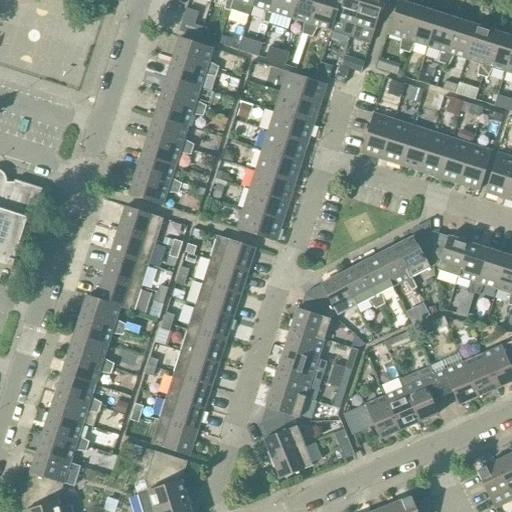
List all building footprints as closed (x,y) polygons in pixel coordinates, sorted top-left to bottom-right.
[(233,0),(226,0),(225,9),(230,11),(233,0)] [(254,0),(233,0),(230,11),(235,13),(249,16),(252,6),(253,6),(254,0)] [(276,0),(254,0),(253,6),(265,10),(264,22),(269,23),(276,0)] [(297,0),(276,0),(269,23),(274,25),(279,15),(292,19),(297,0)] [(318,0),(297,0),(292,19),(304,23),(302,34),(307,36),(318,0)] [(318,0),(307,36),(312,37),(318,27),(332,32),(336,18),(335,18),(340,0),(318,0)] [(332,32),(350,37),(361,0),(340,0),(335,18),(336,18),(332,32)] [(370,44),(384,0),(361,0),(350,37),(370,44)] [(399,1),(388,34),(401,39),(400,50),(405,52),(419,7),(399,1)] [(438,14),(419,7),(405,52),(410,53),(415,43),(428,47),(438,14)] [(458,20),(438,14),(428,47),(440,51),(439,63),(444,64),(458,20)] [(477,26),(458,20),(444,64),(449,66),(454,56),(467,60),(477,26)] [(183,21),(180,31),(186,33),(186,34),(199,38),(202,28),(189,24),(190,23),(183,21)] [(497,32),(477,26),(467,60),(479,64),(477,75),(483,77),(497,32)] [(511,51),(511,36),(497,32),(483,77),(487,78),(493,68),(506,72),(511,51)] [(173,58),(217,72),(219,67),(209,62),(213,48),(179,38),(173,58)] [(344,84),(349,69),(350,70),(353,60),(343,57),(340,66),(335,81),(344,84)] [(173,58),(167,78),(200,88),(204,76),(216,77),(217,72),(173,58)] [(380,58),(377,69),(387,72),(397,76),(401,65),(380,58)] [(321,63),(317,76),(329,80),(333,67),(321,63)] [(281,93),(320,105),(326,85),(287,72),(281,93)] [(167,78),(161,97),(205,111),(207,106),(196,101),(200,88),(167,78)] [(392,82),(388,94),(400,98),(404,85),(392,82)] [(457,85),(445,82),(442,90),(455,94),(457,85)] [(415,88),(411,100),(419,103),(423,91),(415,88)] [(424,90),(420,103),(439,109),(443,96),(424,90)] [(281,93),(274,112),(314,125),(320,105),(281,93)] [(161,97),(154,116),(188,127),(192,115),(203,116),(205,111),(161,97)] [(451,99),(447,113),(458,117),(462,103),(451,99)] [(511,102),(504,100),(501,110),(511,113),(511,102)] [(242,105),(238,116),(248,119),(252,108),(242,105)] [(472,105),(469,113),(481,117),(483,109),(472,105)] [(308,144),(314,125),(274,112),(268,131),(308,144)] [(495,113),(493,120),(501,123),(503,115),(495,113)] [(374,114),(362,150),(361,153),(381,160),(394,120),(374,114)] [(154,116),(148,136),(193,150),(194,145),(184,140),(188,127),(154,116)] [(413,126),(394,120),(381,160),(401,166),(413,126)] [(433,133),(413,126),(401,166),(420,172),(433,133)] [(301,163),(308,144),(268,131),(262,151),(301,163)] [(420,172),(440,178),(452,139),(433,133),(420,172)] [(148,136),(142,155),(175,166),(179,153),(191,155),(193,150),(148,136)] [(440,178),(459,184),(472,145),(452,139),(440,178)] [(472,145),(459,184),(479,191),(492,152),(472,145)] [(226,149),(222,159),(232,163),(236,152),(226,149)] [(295,183),(301,163),(262,151),(256,170),(295,183)] [(511,158),(498,153),(486,192),(485,193),(506,199),(511,179),(511,158)] [(142,155),(136,175),(180,189),(182,184),(171,178),(175,166),(142,155)] [(13,266),(15,260),(28,219),(30,219),(30,220),(33,221),(33,218),(41,191),(42,191),(43,189),(40,188),(40,189),(18,181),(15,180),(14,183),(7,182),(7,180),(6,177),(4,174),(2,172),(0,171),(0,170),(0,261),(7,264),(13,266)] [(256,170),(250,190),(289,202),(295,183),(256,170)] [(218,172),(216,179),(226,182),(229,175),(218,172)] [(136,175),(129,195),(163,206),(167,192),(179,194),(180,189),(136,175)] [(217,184),(213,198),(220,200),(222,193),(224,187),(217,184)] [(283,222),(289,202),(250,190),(244,209),(283,222)] [(126,207),(118,230),(156,243),(164,219),(126,207)] [(276,242),(283,222),(244,209),(237,230),(276,242)] [(118,230),(111,253),(149,265),(156,243),(118,230)] [(438,270),(458,277),(469,243),(448,237),(448,239),(430,233),(432,244),(434,266),(439,268),(438,270)] [(256,248),(255,248),(217,236),(210,260),(248,272),(256,248)] [(419,246),(414,237),(395,246),(411,278),(434,266),(432,244),(425,248),(423,244),(419,246)] [(172,248),(180,250),(183,242),(174,240),(172,248)] [(488,250),(469,243),(458,277),(470,281),(469,292),(474,294),(488,250)] [(188,244),(186,252),(194,255),(197,247),(188,244)] [(395,246),(377,256),(393,287),(405,281),(412,290),(417,288),(411,278),(395,246)] [(180,250),(172,248),(169,256),(178,258),(180,250)] [(508,256),(488,250),(474,294),(479,295),(484,285),(497,289),(508,256)] [(111,253),(103,276),(142,288),(149,265),(111,253)] [(377,256),(359,265),(380,307),(385,304),(382,293),(393,287),(377,256)] [(511,257),(508,256),(497,289),(509,293),(508,305),(511,306),(511,257)] [(210,260),(203,283),(241,295),(248,272),(210,260)] [(359,265),(341,274),(357,306),(369,300),(376,309),(380,307),(359,265)] [(178,275),(187,278),(189,270),(181,267),(178,275)] [(322,284),(305,293),(322,307),(332,316),(332,315),(336,313),(338,316),(357,306),(341,274),(322,284)] [(187,278),(178,275),(176,283),(184,286),(187,278)] [(103,276),(96,299),(120,307),(120,308),(134,312),(142,288),(103,276)] [(203,283),(195,305),(233,318),(241,295),(203,283)] [(157,293),(166,296),(168,288),(160,286),(157,293)] [(166,296),(157,293),(155,302),(163,304),(166,296)] [(324,339),(332,316),(322,307),(305,293),(300,309),(297,309),(291,329),(324,339)] [(81,316),(125,330),(127,325),(116,320),(120,308),(120,307),(96,299),(87,296),(81,316)] [(459,302),(457,312),(466,315),(469,305),(459,302)] [(195,305),(188,328),(226,341),(233,318),(195,305)] [(164,321),(172,324),(175,316),(166,313),(164,321)] [(81,316),(74,335),(108,346),(112,334),(123,335),(125,330),(81,316)] [(432,322),(436,330),(447,325),(444,317),(432,322)] [(172,324),(164,321),(161,329),(170,332),(172,324)] [(219,364),(226,341),(188,328),(181,352),(219,364)] [(284,348),(318,359),(322,347),(334,348),(336,343),(324,339),(291,329),(284,348)] [(396,338),(399,346),(409,342),(406,333),(396,338)] [(74,335),(68,355),(113,369),(114,364),(104,359),(108,346),(74,335)] [(355,335),(351,348),(358,350),(359,348),(366,345),(355,335)] [(399,346),(396,338),(384,343),(388,351),(399,346)] [(511,341),(482,355),(497,389),(511,382),(511,369),(511,367),(511,366),(511,341)] [(284,348),(278,368),(321,381),(327,362),(318,359),(284,348)] [(181,352),(173,375),(211,387),(219,364),(181,352)] [(68,355),(62,374),(95,385),(99,373),(111,374),(113,369),(68,355)] [(482,355),(464,363),(478,397),(497,389),(482,355)] [(147,366),(156,369),(158,361),(150,358),(147,366)] [(464,363),(434,376),(443,396),(453,392),(459,405),(478,397),(464,363)] [(156,369),(147,366),(145,374),(153,377),(156,369)] [(272,387),(315,401),(321,381),(278,368),(272,387)] [(352,370),(344,368),(338,387),(346,389),(352,370)] [(404,388),(419,422),(438,414),(432,401),(443,396),(434,376),(433,376),(429,368),(400,380),(404,388)] [(62,374),(56,394),(100,408),(108,410),(110,407),(101,404),(102,403),(91,398),(95,385),(62,374)] [(173,375),(166,397),(204,410),(211,387),(173,375)] [(315,401),(272,387),(266,408),(261,424),(295,423),(297,418),(299,418),(305,399),(314,402),(315,401)] [(339,409),(340,409),(346,389),(338,387),(332,407),(339,409)] [(404,388),(385,397),(400,431),(419,422),(404,388)] [(56,394),(49,413),(83,424),(87,411),(98,413),(100,408),(56,394)] [(166,397),(159,420),(197,432),(204,410),(166,397)] [(385,397),(355,409),(343,415),(352,435),(375,426),(380,439),(400,431),(385,397)] [(133,412),(141,414),(144,407),(135,404),(133,412)] [(332,406),(329,414),(336,416),(339,409),(332,407),(332,406)] [(141,414),(133,412),(130,420),(139,422),(141,414)] [(49,413),(43,433),(88,447),(89,442),(79,436),(83,424),(49,413)] [(197,432),(159,420),(151,444),(189,456),(197,432)] [(272,459),(305,446),(295,423),(261,424),(261,425),(267,438),(264,439),(272,459)] [(354,455),(344,430),(334,434),(344,459),(354,455)] [(43,433),(37,452),(70,463),(75,450),(86,452),(88,447),(43,433)] [(305,446),(272,459),(280,479),(313,466),(305,446)] [(143,511),(151,511),(188,501),(182,480),(188,462),(154,451),(145,480),(148,492),(138,495),(143,511)] [(70,463),(37,452),(22,500),(24,511),(25,511),(59,502),(58,501),(64,484),(74,487),(81,466),(70,463)] [(511,454),(496,462),(511,494),(511,454)] [(477,471),(495,509),(511,500),(511,494),(496,462),(477,471)] [(417,511),(411,497),(392,505),(394,511),(417,511)] [(191,511),(188,501),(151,511),(191,511)] [(25,511),(73,511),(71,506),(61,509),(59,502),(25,511)]
